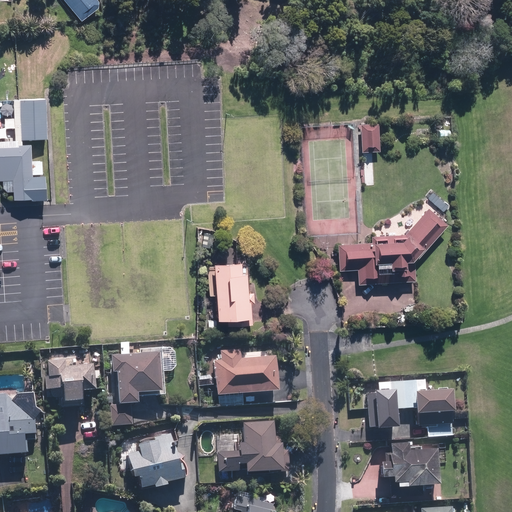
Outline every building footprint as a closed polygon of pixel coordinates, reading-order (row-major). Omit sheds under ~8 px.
[(92,0),(61,0),(79,22),(99,7),(92,0)] [(42,98),(11,100),(13,140),(44,138),(42,98)] [(377,125),(358,126),(359,153),(378,152),(377,125)] [(0,181),(10,181),(11,200),(42,199),(41,177),(29,177),(28,145),(0,145),(0,181)] [(66,176),(56,176),(57,198),(67,197),(66,176)] [(413,282),(412,264),(444,224),(425,209),(403,236),(368,238),(369,243),(335,245),(337,272),(355,270),(356,286),(413,282)] [(246,264),(211,265),(213,322),(248,321),(246,264)] [(109,406),(110,428),(136,427),(134,398),(163,397),(160,349),(138,350),(138,357),(108,358),(109,376),(112,376),(113,406),(109,406)] [(211,362),(213,398),(276,394),(273,352),(239,354),(239,351),(218,352),(219,361),(211,362)] [(63,362),(41,363),(43,393),(56,392),(58,409),(82,408),(81,393),(93,393),(91,367),(75,368),(74,357),(63,358),(63,362)] [(377,394),(365,395),(368,433),(394,431),(393,412),(410,411),(410,418),(414,418),(415,430),(425,429),(426,439),(452,437),(449,392),(424,393),(423,380),(376,383),(377,394)] [(4,394),(0,394),(0,458),(23,457),(22,437),(34,436),(33,421),(4,394)] [(216,476),(287,473),(287,451),(280,451),(279,438),(271,438),(271,424),(239,425),(240,445),(234,446),(234,453),(215,454),(216,476)] [(181,481),(169,435),(151,440),(152,443),(133,448),(134,454),(121,457),(128,483),(134,481),(136,492),(150,488),(150,492),(164,488),(163,486),(181,481)] [(406,446),(383,447),(384,465),(377,465),(377,481),(388,481),(389,500),(436,498),(433,451),(406,453),(406,446)] [(268,511),(270,506),(256,502),(258,496),(236,490),(231,511),(235,511),(268,511)]
